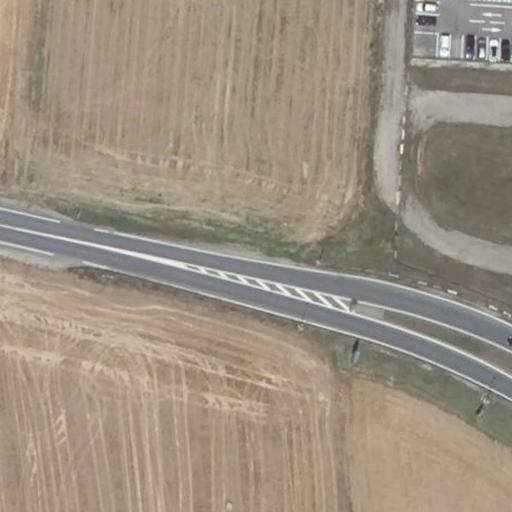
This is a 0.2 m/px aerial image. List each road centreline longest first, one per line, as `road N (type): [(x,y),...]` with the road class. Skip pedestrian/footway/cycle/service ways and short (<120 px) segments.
road 1 (secondary): [(26,231),(405,340),(511,388)]
road 2 (secondary): [(511,340),(406,300),(26,231)]
road 3 (track): [(511,260),(455,245),(422,226),(391,187),(398,0)]
road 4 (track): [(511,110),(391,106)]
